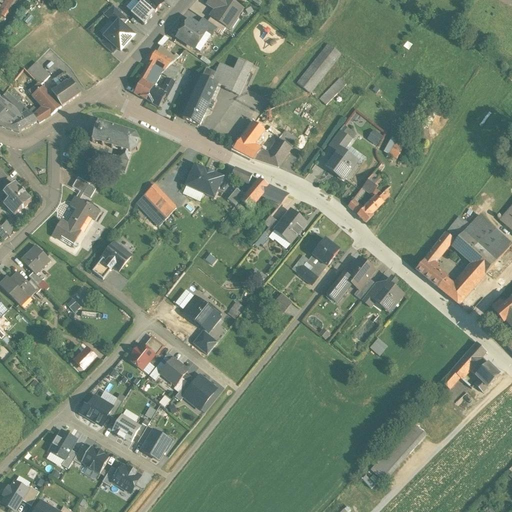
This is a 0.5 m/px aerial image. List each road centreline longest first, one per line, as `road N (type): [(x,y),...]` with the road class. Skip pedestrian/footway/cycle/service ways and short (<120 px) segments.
road 1 (residential): [(511,366),(322,203),(102,94)]
road 2 (track): [(363,234),(232,400)]
road 3 (track): [(142,511),(232,400)]
road 4 (residential): [(59,412),(144,317)]
road 5 (residential): [(188,0),(102,94)]
